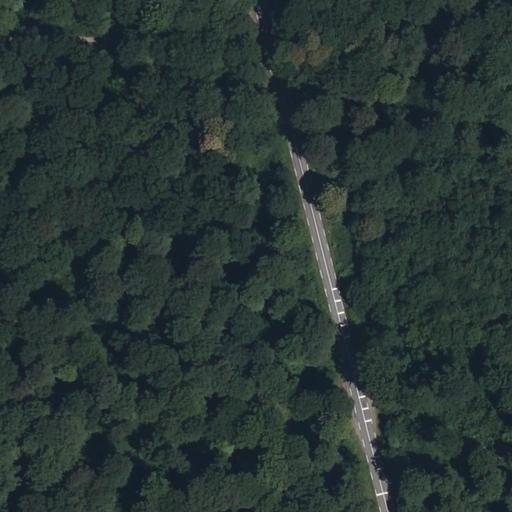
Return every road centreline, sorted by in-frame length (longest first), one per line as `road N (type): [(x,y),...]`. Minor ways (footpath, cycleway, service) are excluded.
road 1 (secondary): [(258,0),(383,511)]
road 2 (track): [(0,37),(266,33)]
